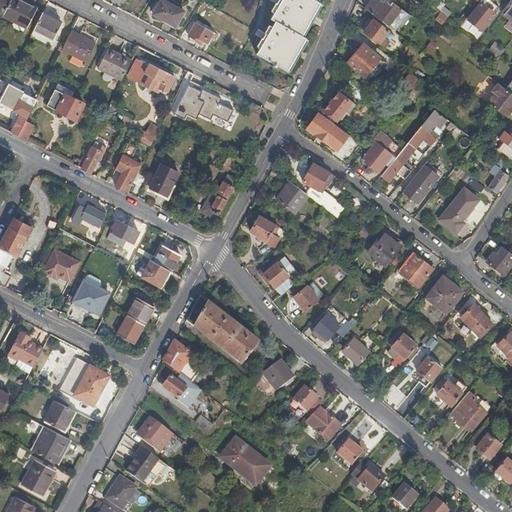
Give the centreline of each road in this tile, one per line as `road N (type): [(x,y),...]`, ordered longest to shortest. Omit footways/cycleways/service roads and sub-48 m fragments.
road 1 (residential): [(498,511),(294,341),(213,252)]
road 2 (residential): [(282,131),(458,263)]
road 3 (residential): [(72,0),(267,96)]
road 4 (residential): [(213,252),(28,154)]
road 5 (unclassified): [(66,511),(143,370)]
road 6 (residential): [(143,370),(0,298)]
road 7 (unclassified): [(344,0),(282,131)]
road 8 (unclassified): [(282,131),(213,252)]
road 9 (unclassified): [(213,252),(143,370)]
